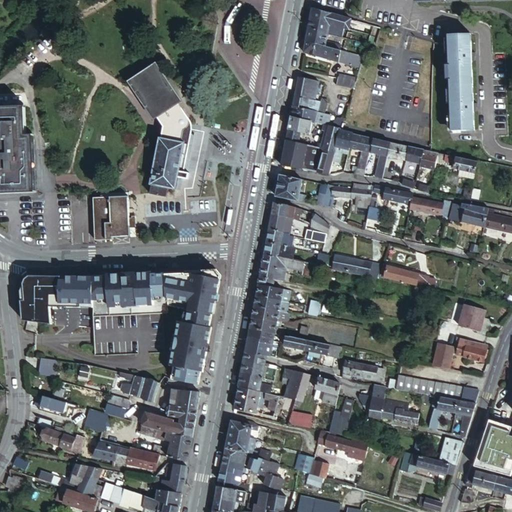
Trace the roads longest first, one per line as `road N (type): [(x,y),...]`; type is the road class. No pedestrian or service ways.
road 1 (residential): [(12,250),(32,258),(246,251)]
road 2 (residential): [(257,193),(369,234),(473,258)]
road 3 (residential): [(511,152),(491,137),(483,33),(405,13),(404,0)]
road 4 (tertiary): [(511,329),(450,511)]
road 5 (secondary): [(294,0),(263,162)]
road 6 (residential): [(368,416),(340,379),(228,351)]
road 7 (residential): [(17,411),(12,250)]
road 8 (residential): [(263,162),(386,184)]
road 9 (secondary): [(220,392),(196,511)]
